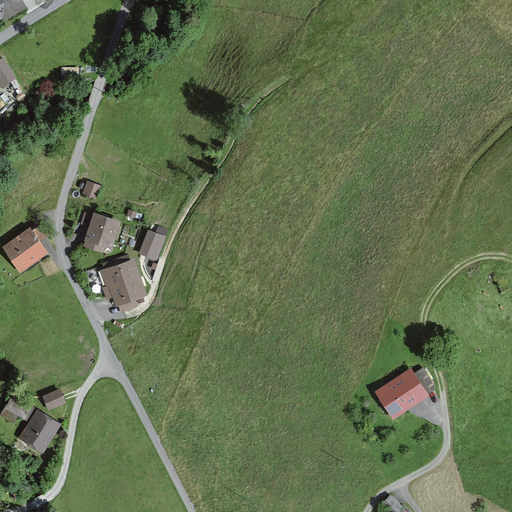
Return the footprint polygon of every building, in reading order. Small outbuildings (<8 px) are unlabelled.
[(0,0),(0,16),(4,14),(6,17),(23,7),(19,0),(0,0)] [(112,4),(108,0),(101,0),(97,4),(103,12),(112,4)] [(0,85),(1,88),(17,78),(4,56),(0,58),(0,85)] [(78,68),(62,69),(62,77),(78,77),(78,68)] [(101,186),(87,181),(82,194),(96,199),(101,186)] [(89,225),(93,213),(85,211),(82,223),(89,225)] [(117,222),(96,215),(86,244),(102,249),(104,242),(110,243),(117,222)] [(17,236),(19,239),(7,247),(20,267),(45,249),(39,241),(46,237),(38,226),(28,233),(26,230),(17,236)] [(160,243),(153,240),(149,250),(156,253),(160,243)] [(119,267),(117,261),(104,265),(107,275),(106,276),(108,283),(113,282),(121,303),(140,297),(133,276),(136,275),(132,263),(119,267)] [(395,412),(424,393),(425,394),(435,387),(423,369),(414,376),(411,371),(381,391),(395,412)] [(64,402),(59,389),(44,395),(50,408),(64,402)] [(34,407),(13,394),(0,413),(13,421),(18,412),(27,418),(34,407)] [(50,433),(51,434),(59,423),(40,411),(24,438),(40,449),(50,433)] [(384,502),(394,511),(396,511),(402,507),(390,495),(384,502)]
